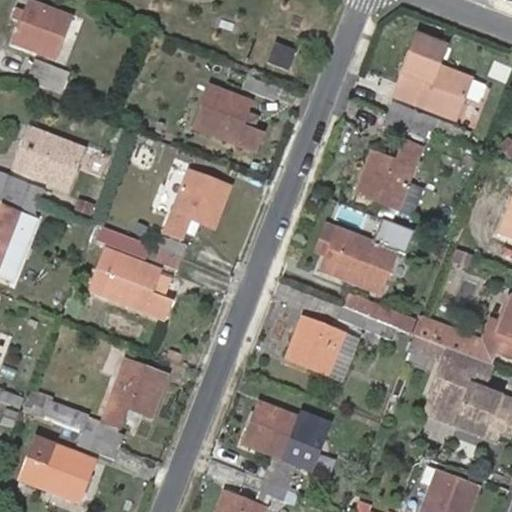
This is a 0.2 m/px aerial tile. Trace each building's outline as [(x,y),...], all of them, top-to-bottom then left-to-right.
[(20,24),(14,43),(57,58),(73,17),(30,1),(25,13),(15,9),(11,21),(20,24)] [(444,45),(416,35),(403,71),(417,76),(406,104),(458,123),(475,78),(437,64),(444,45)] [(277,41),(268,60),(289,69),(298,50),(277,41)] [(36,61),(34,68),(29,81),(54,90),(62,94),(70,74),(36,61)] [(417,76),(403,71),(392,98),(406,104),(417,76)] [(251,91),(276,100),(280,88),(256,78),(248,75),(243,88),(251,91)] [(242,126),(251,103),(209,85),(193,127),(255,151),(263,134),(242,126)] [(458,128),(416,111),(395,101),(389,113),(412,122),(430,130),(454,139),(458,128)] [(430,130),(412,122),(389,113),(384,126),(407,135),(424,143),(430,130)] [(469,133),(458,128),(454,139),(466,144),(469,133)] [(66,191),(83,150),(33,129),(16,170),(66,191)] [(397,209),(422,148),(405,141),(398,159),(373,151),(357,193),(397,209)] [(230,187),(188,172),(164,234),(180,241),(188,220),(213,230),(230,187)] [(0,175),(0,187),(26,197),(39,203),(43,192),(0,175)] [(39,203),(26,197),(0,187),(0,201),(34,216),(39,203)] [(511,199),(499,232),(511,237),(511,199)] [(332,219),(369,230),(375,214),(337,202),(332,219)] [(33,220),(19,213),(4,207),(0,216),(0,277),(9,282),(33,220)] [(382,221),(381,239),(416,241),(417,223),(382,221)] [(364,286),(380,245),(338,228),(321,269),(364,286)] [(159,249),(181,258),(186,245),(164,237),(159,249)] [(176,271),(181,258),(159,249),(153,262),(176,271)] [(473,257),(457,250),(451,263),(468,269),(473,257)] [(119,255),(103,297),(165,320),(172,303),(150,296),(160,271),(119,255)] [(511,294),(505,292),(495,322),(489,319),(481,341),(422,317),(420,322),(416,334),(432,340),(469,354),(492,364),(495,354),(511,360),(511,294)] [(420,322),(371,303),(349,294),(344,305),(367,315),(398,327),(416,334),(420,322)] [(398,327),(367,315),(344,305),(339,318),(362,327),(393,340),(398,327)] [(359,341),(345,335),(303,317),(287,359),(328,375),(342,383),(359,341)] [(492,364),(469,354),(432,340),(427,352),(465,368),(487,376),(492,364)] [(126,409),(150,419),(168,377),(125,360),(101,422),(51,403),(45,419),(56,423),(81,433),(95,438),(119,447),(123,436),(117,434),(119,430),(126,409)] [(511,402),(511,399),(470,383),(461,410),(430,399),(424,415),(496,441),(499,435),(511,439),(511,435),(511,419),(506,417),(509,410),(511,402)] [(29,399),(1,388),(0,391),(0,401),(25,411),(29,401),(29,399)] [(52,399),(32,392),(29,399),(29,401),(25,411),(36,415),(45,419),(51,403),(52,399)] [(292,479),(299,464),(285,459),(303,417),(261,401),(244,443),(275,455),(266,479),(289,488),(298,492),(302,483),(292,479)] [(7,411),(1,425),(12,428),(17,414),(7,411)] [(45,419),(36,415),(30,430),(50,438),(52,433),(56,423),(45,419)] [(81,433),(56,423),(52,433),(77,443),(81,433)] [(113,461),(119,447),(95,438),(81,433),(77,443),(76,447),(90,452),(113,461)] [(20,481),(80,504),(97,463),(38,439),(20,481)] [(468,511),(479,486),(429,470),(423,484),(431,487),(420,511),(468,511)] [(298,492),(289,488),(266,479),(260,492),(271,496),(283,501),(294,504),(298,492)] [(256,503),(226,491),(217,511),(265,511),(267,507),(256,503)] [(271,496),(260,492),(256,503),(267,507),(271,496)]
